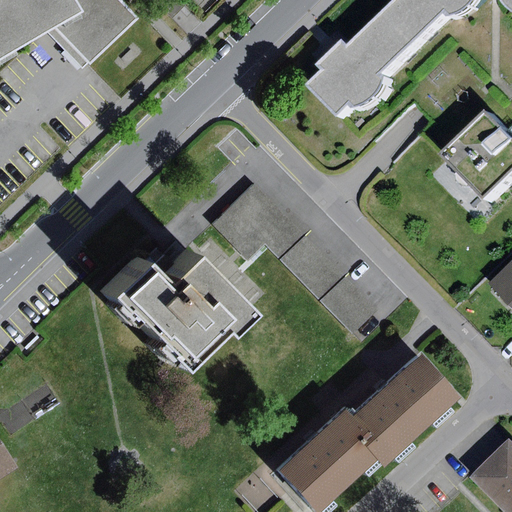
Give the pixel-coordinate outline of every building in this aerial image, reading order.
[(67,0),(0,0),(0,55),(16,46),(45,29),(55,24),(75,12),(67,0)] [(92,64),(139,19),(120,0),(67,0),(75,12),(55,24),(92,64)] [(183,0),(154,0),(172,18),(187,4),(183,0)] [(402,0),(386,17),(419,47),(449,15),(453,19),(467,13),(478,0),(402,0)] [(419,47),(386,17),(352,50),(347,45),(336,56),(323,69),(328,74),(312,90),(340,118),(353,106),(359,111),(374,104),(396,81),(392,77),(419,47)] [(92,64),(55,24),(45,29),(86,69),(92,64)] [(0,55),(0,70),(23,57),(16,46),(0,55)] [(482,199),(511,169),(511,140),(507,136),(484,112),(439,155),(482,199)] [(349,332),(373,309),(247,179),(206,219),(243,257),(260,240),(349,332)] [(218,332),(240,310),(184,253),(159,278),(136,255),(98,293),(172,367),(213,326),(218,332)] [(511,261),(488,284),(511,308),(511,261)] [(375,459),(449,394),(414,356),(341,420),(371,455),(375,459)] [(335,414),(270,472),(306,511),(371,455),(341,420),(335,414)] [(511,511),(511,442),(509,440),(471,478),(504,511),(511,511)] [(0,469),(9,464),(0,450),(0,469)]
